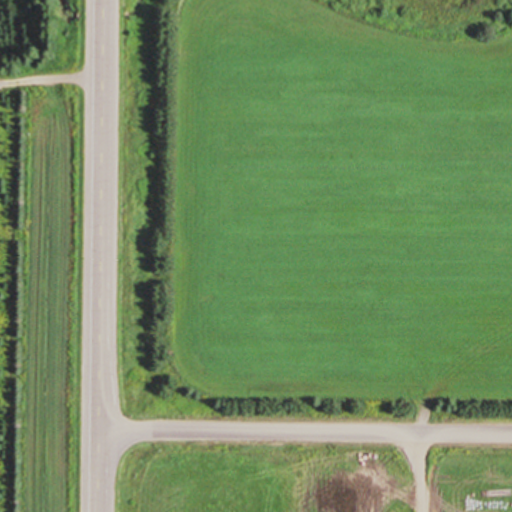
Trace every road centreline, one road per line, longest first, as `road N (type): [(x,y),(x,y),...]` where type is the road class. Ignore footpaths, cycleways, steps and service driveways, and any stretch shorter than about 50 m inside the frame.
road 1 (primary): [(97,511),(102,0)]
road 2 (residential): [(511,433),(98,428)]
